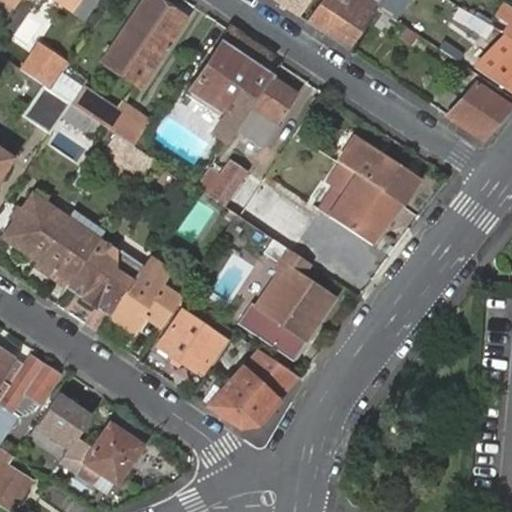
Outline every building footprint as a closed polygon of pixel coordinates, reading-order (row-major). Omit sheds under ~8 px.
[(74,4),(68,0),(57,0),(71,9),(74,4)] [(140,50),(156,61),(164,50),(166,51),(168,48),(167,46),(185,18),(157,0),(143,0),(119,36),(113,44),(102,61),(123,75),(140,50)] [(275,0),(298,15),(308,0),(275,0)] [(348,49),(376,8),(380,0),(320,0),(307,21),(320,30),(348,49)] [(380,0),(376,8),(389,16),(399,0),(380,0)] [(398,22),(424,40),(437,21),(411,3),(398,22)] [(506,36),(511,39),(511,9),(505,5),(498,15),(511,23),(504,34),(506,36)] [(511,93),(511,39),(506,36),(474,68),(511,93)] [(236,128),(271,76),(221,42),(189,89),(185,94),(222,119),(236,128)] [(47,88),(62,99),(80,72),(65,62),(38,44),(21,70),(44,86),(47,88)] [(297,93),(271,76),(236,128),(262,146),(297,93)] [(483,138),(511,108),(475,83),(446,115),(483,138)] [(49,134),(70,105),(62,99),(47,88),(44,86),(23,116),(49,134)] [(104,149),(115,133),(107,128),(96,144),(104,149)] [(146,154),(133,145),(115,133),(104,149),(104,151),(142,176),(154,160),(146,154)] [(148,137),(142,133),(133,145),(146,154),(150,148),(148,137)] [(355,137),(338,162),(341,164),(401,204),(418,179),(355,137)] [(0,171),(8,159),(9,158),(0,151),(0,171)] [(222,175),(210,167),(196,187),(225,206),(249,173),(231,161),(222,175)] [(371,245),(402,206),(401,204),(341,164),(327,184),(335,189),(320,211),(371,245)] [(262,182),(249,173),(225,206),(225,207),(237,215),(239,216),(262,182)] [(239,216),(246,221),(273,239),(280,244),(293,252),(316,217),(262,182),(239,216)] [(54,271),(69,283),(90,252),(99,240),(72,221),(68,219),(32,194),(21,210),(15,219),(3,236),(39,261),(54,271)] [(99,240),(100,237),(105,231),(78,212),(72,221),(99,240)] [(237,215),(227,230),(237,236),(246,221),(239,216),(237,215)] [(82,298),(108,316),(113,307),(117,302),(131,281),(133,279),(142,265),(100,237),(99,240),(90,252),(69,283),(69,284),(84,294),(82,298)] [(280,244),(273,239),(264,253),(278,262),(284,254),(277,249),(280,244)] [(302,277),(311,265),(293,252),(280,244),(277,249),(284,254),(278,262),(273,270),(278,274),(255,307),(283,326),(270,345),(293,361),(306,342),(335,299),(302,277)] [(170,273),(147,258),(142,265),(133,279),(131,281),(117,302),(113,307),(108,316),(134,333),(145,316),(161,327),(180,299),(168,291),(161,286),(170,273)] [(69,284),(67,287),(82,298),(84,294),(69,284)] [(219,354),(227,342),(221,338),(208,329),(214,320),(200,310),(193,319),(181,311),(157,347),(172,357),(180,362),(197,374),(203,378),(212,365),(219,354)] [(227,342),(233,333),(227,329),(221,338),(227,342)] [(15,358),(0,348),(0,397),(23,364),(15,358)] [(279,398),(298,378),(257,350),(242,366),(240,369),(230,380),(219,370),(227,359),(219,354),(212,365),(203,378),(201,381),(192,396),(207,406),(238,427),(255,425),(279,398)] [(29,355),(23,364),(0,397),(0,438),(16,415),(18,416),(34,411),(39,404),(58,375),(29,355)] [(230,380),(240,369),(227,359),(219,370),(230,380)] [(68,448),(91,415),(58,393),(35,426),(68,448)] [(100,473),(115,483),(140,446),(109,424),(83,462),(76,472),(93,484),(100,473)] [(0,447),(0,504),(5,508),(5,507),(26,476),(7,464),(12,456),(0,447)] [(365,467),(364,473),(411,485),(413,479),(365,467)] [(107,494),(115,483),(100,473),(93,484),(107,494)] [(32,480),(26,476),(5,507),(11,511),(32,480)]
